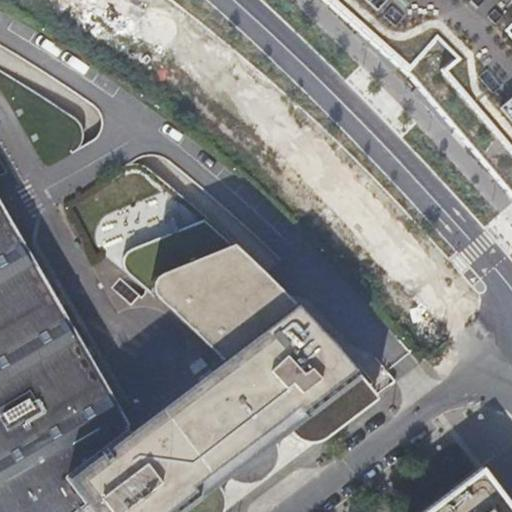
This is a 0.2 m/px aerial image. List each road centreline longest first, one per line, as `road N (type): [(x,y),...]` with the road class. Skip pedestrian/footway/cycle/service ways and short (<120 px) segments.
road 1 (residential): [(233,0),(287,46),(511,288)]
road 2 (unclassified): [(511,341),(285,511)]
